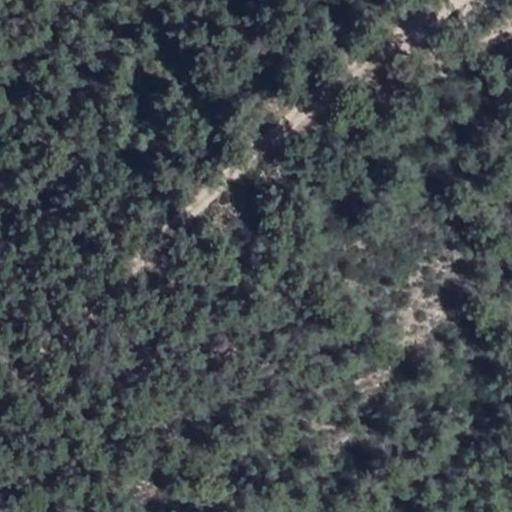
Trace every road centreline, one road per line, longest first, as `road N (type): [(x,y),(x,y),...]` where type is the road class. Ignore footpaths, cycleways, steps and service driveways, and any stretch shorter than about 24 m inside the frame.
road 1 (track): [(326,96),(247,157),(148,252),(71,350),(0,402)]
road 2 (track): [(511,27),(326,96)]
road 3 (track): [(442,0),(326,96)]
